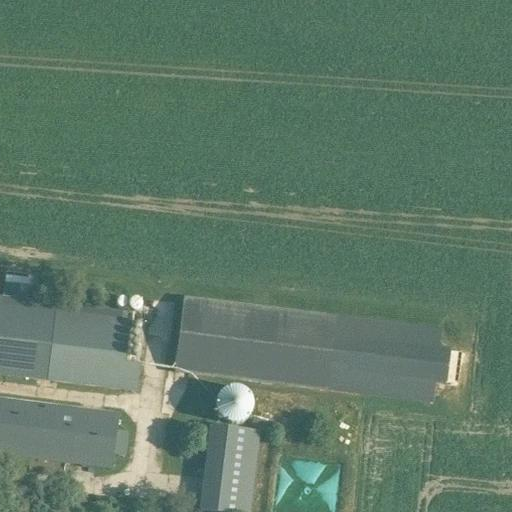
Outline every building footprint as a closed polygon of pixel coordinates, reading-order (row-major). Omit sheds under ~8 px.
[(0,375),(49,382),(136,394),(140,365),(124,364),(130,322),(125,321),(126,311),(26,299),(27,284),(5,282),(3,297),(0,296),(0,375)] [(439,329),(337,316),(184,297),(174,373),(327,392),(327,390),(430,403),(432,385),(446,387),(446,383),(457,384),(461,353),(436,350),(439,329)] [(214,404),(214,407),(214,409),(214,410),(215,412),(215,413),(216,415),(217,416),(218,418),(219,419),(220,420),(222,422),(225,424),(228,425),(231,426),(233,426),(236,426),(240,425),(241,424),(244,422),(246,420),(248,419),(249,416),(251,413),(251,412),(252,410),(252,408),(252,407),(252,405),(252,404),(251,402),(251,400),(249,397),(248,396),(247,395),(246,394),(245,392),(244,392),(241,390),(238,389),(236,388),(233,388),(231,388),(230,388),(228,389),(225,390),(222,392),(221,393),(220,394),(218,396),(217,398),(216,399),(215,401),(215,402),(214,404)] [(0,455),(73,464),(112,469),(114,457),(125,458),(129,433),(117,431),(119,415),(0,400),(0,455)] [(211,426),(200,511),(248,511),(259,432),(211,426)]
